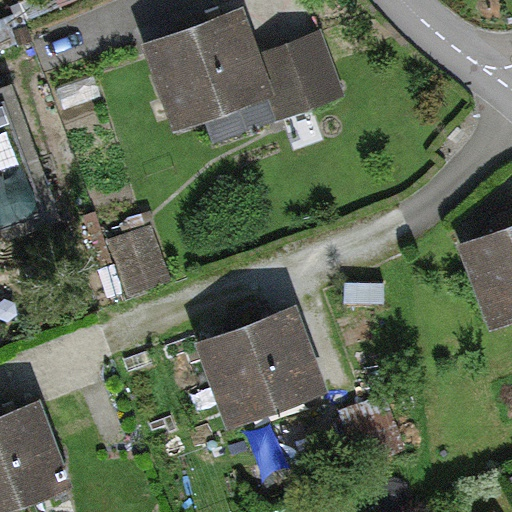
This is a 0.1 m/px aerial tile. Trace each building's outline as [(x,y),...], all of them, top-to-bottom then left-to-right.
[(246,0),(221,0),(143,29),(175,115),(276,77),(246,0)] [(511,220),(459,240),(487,315),(511,305),(511,220)] [(310,288),(197,329),(227,413),(340,372),(310,288)] [(43,383),(0,400),(0,496),(77,465),(43,383)] [(498,511),(491,502),(475,511),(498,511)]
